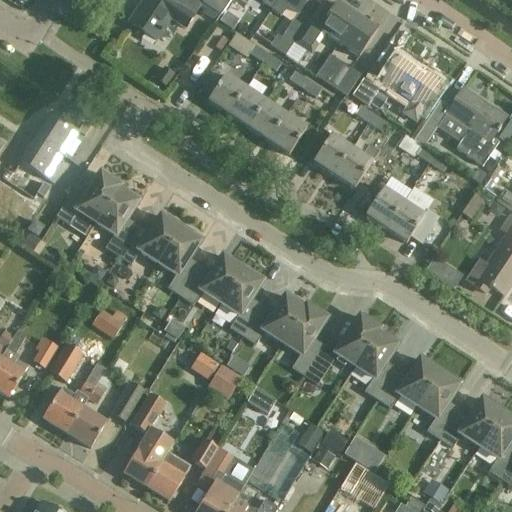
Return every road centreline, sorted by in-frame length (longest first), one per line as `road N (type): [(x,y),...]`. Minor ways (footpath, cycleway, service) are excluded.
road 1 (residential): [(363,280),(331,277),(132,148),(129,137),(144,111)]
road 2 (residential): [(144,111),(233,186),(327,218),(363,280)]
road 3 (residential): [(502,362),(378,281),(363,280)]
road 4 (residential): [(127,511),(0,433)]
road 5 (residential): [(144,111),(34,32)]
